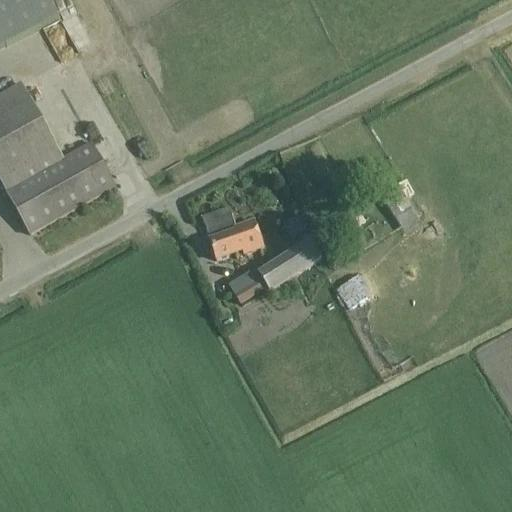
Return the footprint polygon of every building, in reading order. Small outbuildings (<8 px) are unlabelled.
[(47,0),(0,0),(0,52),(59,21),(47,0)] [(21,88),(0,99),(0,185),(30,238),(116,190),(106,173),(91,147),(63,163),(21,88)] [(397,189),(382,197),(394,221),(410,213),(406,205),(397,189)] [(202,221),(216,263),(243,253),(245,257),(264,250),(261,242),(254,223),(236,230),(230,211),(202,221)] [(301,220),(284,226),(290,240),(307,233),(301,220)] [(258,277),(270,297),(324,264),(312,244),(258,277)] [(262,284),(258,277),(256,273),(229,289),(236,300),(262,284)] [(359,279),(337,294),(356,323),(361,320),(360,319),(365,315),(360,307),(370,301),(365,294),(368,293),(359,279)]
